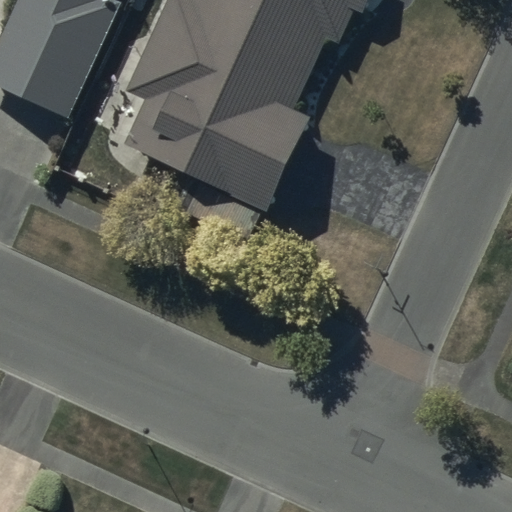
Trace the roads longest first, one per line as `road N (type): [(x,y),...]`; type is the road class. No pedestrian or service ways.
road 1 (residential): [(511,97),(346,463)]
road 2 (residential): [(0,305),(346,463)]
